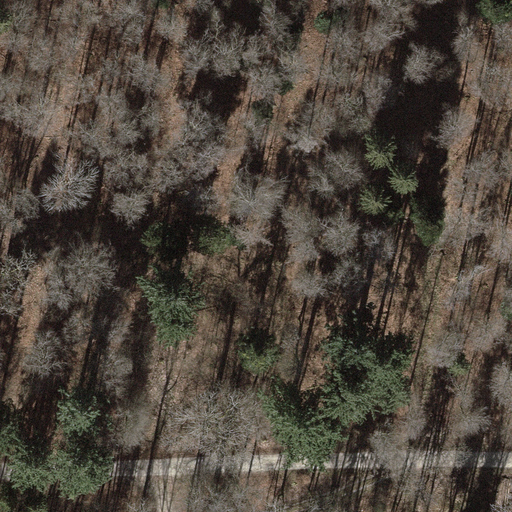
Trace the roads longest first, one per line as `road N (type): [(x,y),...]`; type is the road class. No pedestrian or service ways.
road 1 (track): [(511,458),(437,454),(0,473)]
road 2 (track): [(276,511),(437,454)]
